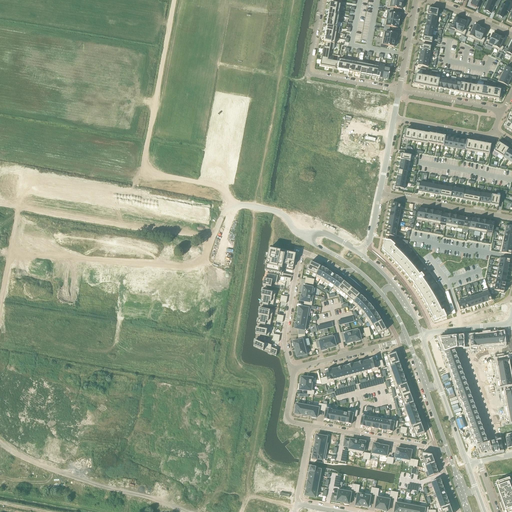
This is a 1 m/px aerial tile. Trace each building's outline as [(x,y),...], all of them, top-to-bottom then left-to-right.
[(51,0),(47,0),(42,32),(56,34),(63,2),(51,0)] [(96,0),(88,6),(90,9),(98,3),(96,0)] [(130,0),(130,6),(134,6),(134,13),(154,14),(154,7),(155,7),(154,0),(130,0)] [(472,0),(472,2),(470,6),(477,8),(480,0),(483,1),(484,0),(472,0)] [(485,3),(484,7),(486,8),(484,11),(484,10),(484,11),(485,11),(486,11),(485,12),(489,14),(490,13),(491,14),(491,13),(494,6),(497,7),(500,0),(496,0),(496,1),(494,0),(489,0),(487,4),(485,3)] [(503,3),(497,16),(502,19),(504,15),(506,12),(505,12),(506,11),(508,12),(509,12),(511,5),(511,3),(507,1),(507,0),(506,0),(504,4),(503,3)] [(389,1),(388,7),(390,8),(390,10),(393,11),(394,8),(402,10),(402,7),(403,5),(403,3),(389,1)] [(98,3),(90,9),(92,12),(100,6),(98,3)] [(100,6),(92,12),(95,15),(102,9),(100,6)] [(429,7),(428,15),(438,17),(439,11),(433,10),(433,8),(429,7)] [(102,9),(95,15),(97,18),(105,12),(102,9)] [(386,19),(386,20),(399,22),(400,18),(399,18),(400,15),(392,14),(393,11),(390,10),(387,10),(387,13),(386,19)] [(105,12),(97,18),(99,21),(107,15),(105,12)] [(329,15),(327,20),(338,22),(339,23),(340,16),(339,17),(329,15)] [(449,24),(447,29),(456,32),(461,20),(455,18),(452,25),(449,24)] [(385,19),(384,26),(384,29),(389,30),(390,27),(397,28),(398,26),(399,22),(386,20),(386,19),(385,19)] [(461,20),(456,32),(464,36),(466,31),(463,29),(466,22),(461,20)] [(66,23),(64,34),(92,40),(92,41),(106,44),(109,30),(98,27),(97,31),(94,30),(94,29),(66,23)] [(142,37),(139,43),(158,52),(164,38),(163,38),(166,31),(147,23),(141,37),(142,37)] [(468,31),(466,36),(474,40),(480,28),(474,25),(471,32),(468,31)] [(480,28),(474,40),(483,44),(485,39),(482,37),(485,30),(480,28)] [(383,32),(382,38),(396,41),(397,40),(396,40),(397,37),(396,37),(397,34),(389,33),(389,30),(384,29),(383,32)] [(487,39),(484,44),(493,48),(498,36),(493,33),(489,41),(487,39)] [(498,36),(493,48),(502,52),(504,47),(501,46),(504,39),(498,36)] [(381,45),(380,48),(386,49),(386,46),(394,47),(395,45),(396,42),(396,41),(382,38),(381,45)] [(322,58),(321,59),(328,60),(331,43),(326,42),(325,47),(324,47),(323,48),(323,51),(323,52),(322,55),(322,56),(321,58),(322,58)] [(320,64),(320,65),(321,66),(325,66),(328,67),(331,68),(332,68),(335,68),(336,67),(338,68),(339,62),(328,60),(321,59),(321,60),(320,64)] [(349,72),(350,73),(350,72),(354,73),(357,60),(351,59),(351,62),(349,72)] [(357,60),(354,73),(360,74),(362,61),(357,60)] [(360,74),(360,75),(363,76),(364,75),(366,75),(368,65),(368,63),(362,61),(360,74)] [(385,67),(382,78),(388,80),(389,75),(390,74),(389,74),(390,70),(391,68),(385,67)] [(503,71),(500,76),(510,81),(511,76),(504,72),(503,71)] [(413,80),(412,84),(420,85),(422,75),(416,74),(414,80),(413,80)] [(500,76),(498,81),(507,86),(510,81),(500,76)] [(434,77),(432,88),(438,89),(438,88),(440,78),(434,77)] [(477,85),(475,95),(481,96),(483,86),(477,84),(477,85)] [(495,88),(493,99),(501,100),(503,94),(500,93),(501,88),(495,87),(495,88)] [(310,110),(306,132),(327,136),(328,132),(354,137),(354,141),(375,145),(379,123),(358,119),(358,120),(331,115),(331,114),(310,110)] [(402,139),(410,140),(412,131),(406,130),(405,135),(402,135),(402,139)] [(497,147),(494,151),(498,154),(504,146),(497,142),(495,146),(497,147)] [(504,146),(498,154),(503,157),(508,149),(504,146)] [(318,147),(313,171),(354,178),(358,154),(318,147)] [(511,151),(508,149),(503,157),(508,160),(511,153),(511,151)] [(294,195),(292,207),(296,208),(299,209),(303,210),(307,211),(311,212),(315,213),(318,215),(322,216),(326,217),(329,219),(333,220),(336,222),(340,224),(344,225),(347,227),(350,229),(354,231),(357,233),(361,235),(370,181),(355,178),(353,191),(349,190),(347,201),(308,194),(312,172),(297,169),(292,195),(294,195)] [(396,181),(394,189),(398,190),(399,190),(399,188),(404,189),(405,183),(396,181)] [(392,201),(391,209),(400,211),(400,210),(401,205),(396,204),(396,202),(392,201)] [(418,208),(416,220),(422,221),(424,209),(418,208)] [(424,209),(422,221),(428,222),(430,211),(424,209)] [(430,211),(428,222),(434,223),(436,212),(430,211)] [(436,212),(434,223),(440,225),(442,213),(436,212)] [(440,225),(439,225),(445,226),(447,214),(442,213),(440,225)] [(447,214),(445,226),(451,227),(453,215),(447,214)] [(453,215),(451,227),(457,228),(459,217),(453,215)] [(477,219),(474,231),(480,232),(482,220),(477,219)] [(482,220),(480,232),(486,233),(488,221),(482,220)] [(488,221),(486,233),(492,234),(494,223),(488,221)] [(384,241),(382,251),(385,254),(388,256),(391,259),(394,262),(396,265),(399,267),(402,270),(404,273),(407,276),(409,279),(411,282),(412,281),(414,284),(413,285),(416,288),(418,291),(420,294),(422,298),(424,301),(426,304),(428,308),(429,311),(431,314),(433,318),(434,321),(446,317),(444,311),(443,311),(442,312),(440,308),(438,305),(436,301),(435,298),(433,295),(431,292),(429,288),(427,285),(424,282),(422,279),(424,278),(421,274),(419,275),(417,272),(415,269),(412,266),(410,263),(407,261),(405,258),(402,255),(399,252),(397,250),(394,247),(395,246),(390,242),(384,241)] [(500,247),(499,253),(511,255),(511,252),(511,249),(501,247),(500,247)] [(269,249),(265,271),(281,274),(282,269),(283,269),(284,269),(292,271),(296,254),(286,252),(284,252),(284,253),(280,252),(280,251),(275,250),(270,249),(269,249)] [(307,270),(306,271),(307,271),(316,275),(320,267),(320,266),(320,267),(316,265),(316,264),(315,264),(311,262),(310,262),(311,262),(307,271),(307,270)] [(316,275),(315,277),(320,279),(325,269),(322,267),(322,268),(320,267),(316,275)] [(320,279),(319,279),(324,282),(330,272),(328,271),(326,269),(325,269),(320,279)] [(330,272),(324,282),(328,285),(330,283),(329,283),(335,275),(330,272)] [(264,279),(263,285),(271,287),(272,282),(276,283),(278,276),(267,274),(266,279),(264,279)] [(335,275),(329,283),(330,283),(334,286),(339,278),(336,276),(335,275)] [(334,286),(333,287),(337,291),(338,289),(344,282),(342,280),(340,278),(339,278),(334,286)] [(344,282),(338,289),(346,296),(352,288),(344,282)] [(493,284),(492,290),(500,292),(499,293),(503,294),(504,292),(504,289),(505,286),(495,285),(495,284),(493,284)] [(303,286),(302,294),(313,296),(315,288),(303,286)] [(352,288),(346,296),(353,302),(360,295),(352,288)] [(262,289),(261,295),(264,296),(275,298),(276,292),(262,289)] [(488,289),(482,291),(482,292),(486,302),(488,302),(489,302),(493,300),(492,296),(490,297),(490,296),(489,294),(489,293),(489,292),(488,291),(488,289)] [(301,296),(300,301),(304,302),(304,305),(311,306),(313,296),(302,294),(302,296),(301,296)] [(353,302),(352,303),(356,307),(364,298),(361,296),(360,295),(353,302)] [(264,296),(262,305),(273,307),(275,298),(264,296)] [(468,296),(462,298),(462,300),(463,300),(466,309),(469,308),(471,307),(468,298),(468,296)] [(364,298),(356,307),(360,311),(360,310),(368,303),(366,301),(364,299),(364,298)] [(462,300),(457,302),(460,311),(463,310),(466,309),(463,300),(462,300)] [(368,303),(360,310),(364,314),(364,313),(372,307),(371,306),(372,306),(369,304),(368,303)] [(299,307),(298,312),(299,312),(298,314),(308,316),(309,317),(311,306),(304,305),(303,308),(299,307)] [(372,307),(364,313),(367,317),(375,311),(374,310),(372,307)] [(259,309),(258,315),(259,315),(261,315),(272,317),(273,311),(259,309)] [(367,317),(365,318),(368,322),(378,316),(376,313),(375,311),(367,317)] [(298,314),(297,321),(307,323),(308,316),(298,314)] [(258,320),(257,324),(270,326),(272,317),(261,315),(260,320),(258,320)] [(378,316),(368,322),(371,327),(373,326),(381,321),(380,319),(379,316),(378,316)] [(296,324),(295,329),(298,329),(298,335),(305,335),(304,330),(306,331),(307,323),(297,321),(296,324)] [(381,321),(373,326),(378,334),(378,335),(386,330),(384,326),(384,325),(381,321)] [(256,328),(255,334),(256,334),(269,337),(270,330),(256,328)] [(358,329),(351,331),(354,342),(356,341),(356,342),(361,341),(358,329)] [(351,331),(340,333),(343,342),(346,341),(346,344),(354,342),(351,331)] [(503,333),(497,334),(498,346),(504,345),(506,345),(505,339),(505,335),(503,335),(503,333)] [(298,341),(293,342),(294,347),(295,347),(295,349),(306,346),(304,339),(305,339),(305,335),(298,335),(298,341)] [(333,335),(326,337),(328,348),(336,346),(335,344),(338,343),(336,335),(333,336),(333,335)] [(470,339),(468,339),(469,342),(471,342),(471,350),(477,349),(477,345),(476,336),(470,337),(470,339)] [(319,340),(316,340),(316,342),(318,348),(321,348),(321,351),(326,350),(326,349),(328,348),(326,337),(318,339),(319,340)] [(442,340),(440,340),(440,341),(444,353),(454,349),(456,348),(457,348),(462,348),(461,337),(455,338),(442,340)] [(255,340),(253,347),(263,351),(264,348),(270,351),(270,354),(276,356),(277,350),(271,348),(271,345),(265,342),(264,345),(255,340)] [(306,346),(295,349),(297,356),(301,355),(301,356),(306,355),(306,354),(308,354),(306,346)] [(454,349),(444,353),(459,393),(458,393),(458,394),(458,395),(459,395),(461,399),(460,399),(460,401),(461,401),(462,401),(478,446),(487,443),(454,349)] [(387,356),(386,356),(387,357),(390,366),(399,363),(397,358),(398,358),(397,358),(396,354),(396,353),(395,353),(387,356)] [(498,357),(495,357),(496,359),(496,360),(497,360),(498,365),(508,363),(507,358),(502,359),(502,356),(500,356),(498,357)] [(375,358),(369,360),(372,370),(372,372),(378,371),(378,368),(379,368),(381,368),(380,366),(380,364),(379,362),(376,362),(375,358)] [(366,361),(364,361),(366,371),(367,371),(372,370),(369,360),(368,359),(366,360),(366,361)] [(359,363),(358,363),(361,374),(367,372),(367,371),(366,371),(364,361),(362,362),(359,363)] [(353,364),(356,376),(362,374),(361,374),(358,363),(356,363),(355,363),(353,363),(353,364)] [(390,366),(388,367),(390,372),(401,368),(400,365),(399,363),(390,366)] [(353,364),(347,366),(350,377),(356,376),(353,364)] [(344,367),(342,367),(345,379),(350,377),(347,366),(346,365),(344,366),(344,367)] [(338,368),(336,369),(339,380),(339,381),(345,379),(342,367),(341,367),(338,368)] [(390,372),(391,377),(403,373),(402,372),(401,369),(401,368),(390,372)] [(331,370),(334,381),(339,380),(336,369),(334,369),(333,369),(331,369),(331,370)] [(326,377),(324,378),(325,384),(328,383),(328,384),(334,382),(334,381),(331,370),(325,371),(326,377)] [(403,373),(391,377),(393,382),(405,378),(404,378),(405,378),(403,375),(403,373)] [(301,377),(300,384),(313,385),(313,377),(309,377),(309,378),(301,377)] [(405,378),(393,382),(395,388),(397,387),(406,384),(406,382),(405,379),(405,378)] [(300,386),(299,390),(308,391),(307,394),(308,394),(313,395),(314,395),(314,391),(312,391),(313,385),(300,384),(300,386)] [(406,384),(397,387),(401,397),(410,393),(408,389),(408,388),(406,384)] [(511,388),(502,391),(503,397),(504,396),(511,394),(511,388)] [(410,393),(401,397),(404,406),(413,403),(412,398),(411,398),(412,398),(410,393)] [(296,409),(295,414),(300,415),(300,414),(302,415),(304,405),(297,403),(297,404),(296,404),(295,409),(296,409)] [(404,406),(403,406),(405,412),(415,408),(414,405),(413,403),(404,406)] [(304,405),(302,415),(309,416),(311,405),(304,404),(304,405)] [(311,405),(309,416),(312,416),(312,417),(317,418),(318,410),(322,411),(323,405),(319,404),(319,406),(311,405)] [(323,405),(322,411),(325,411),(324,419),(330,420),(332,408),(326,407),(326,405),(323,405)] [(405,412),(404,412),(406,417),(408,417),(408,416),(417,413),(416,412),(417,412),(415,408),(415,409),(415,408),(405,412)] [(347,413),(345,423),(351,424),(353,417),(356,417),(358,411),(354,410),(353,412),(348,411),(347,413)] [(417,413),(408,416),(408,417),(410,421),(410,422),(419,418),(418,415),(417,413)] [(362,414),(360,426),(366,427),(368,415),(362,414)] [(410,421),(408,422),(410,428),(412,427),(421,423),(420,422),(419,419),(419,418),(410,422),(410,421)] [(389,419),(387,431),(393,432),(394,427),(397,428),(397,424),(398,422),(395,421),(395,420),(389,419)] [(421,423),(412,427),(415,436),(415,437),(415,436),(424,433),(424,434),(424,433),(422,428),(423,428),(422,428),(421,424),(421,423)] [(316,435),(315,439),(316,440),(316,441),(327,444),(327,443),(328,436),(324,436),(324,437),(316,435)] [(345,439),(344,443),(349,444),(349,447),(348,451),(355,453),(357,441),(345,439)] [(357,441),(355,453),(363,454),(365,442),(360,441),(360,442),(357,441)] [(487,443),(478,446),(480,454),(481,455),(482,455),(497,452),(495,442),(495,441),(489,442),(487,443)] [(373,444),(371,456),(379,457),(379,456),(381,446),(378,445),(373,444)] [(381,446),(379,456),(386,457),(388,447),(381,446)] [(397,449),(395,459),(402,460),(404,450),(397,449)] [(402,460),(402,461),(409,463),(410,459),(411,451),(407,450),(406,451),(404,450),(402,460)] [(312,455),(312,460),(317,461),(317,459),(325,461),(326,455),(314,453),(313,453),(313,455),(312,455)] [(422,456),(425,466),(435,463),(434,463),(433,459),(433,458),(432,456),(432,455),(431,455),(422,454),(422,453),(422,454),(422,456)] [(425,466),(423,467),(425,473),(427,472),(436,468),(435,465),(434,463),(435,463),(425,466)] [(310,467),(309,472),(310,472),(310,474),(309,474),(321,476),(322,471),(315,469),(316,468),(310,467)] [(436,468),(427,472),(429,477),(438,474),(437,472),(438,472),(436,469),(436,468)] [(309,474),(308,478),(309,478),(309,480),(319,481),(318,482),(320,482),(321,476),(309,474),(310,474),(309,474)] [(496,483),(505,511),(511,511),(511,486),(509,478),(496,483)] [(440,479),(431,482),(433,487),(433,488),(442,484),(441,481),(440,479)] [(433,487),(432,488),(434,493),(435,493),(444,489),(443,488),(442,485),(442,484),(433,488),(433,487)] [(333,494),(331,501),(343,503),(345,491),(345,490),(339,489),(338,495),(333,494)] [(345,491),(343,503),(345,503),(345,504),(349,504),(350,497),(351,491),(351,490),(345,489),(345,490),(345,491)] [(444,489),(435,493),(436,498),(437,498),(446,495),(444,489)] [(358,492),(356,506),(360,506),(362,506),(364,493),(358,492)] [(364,493),(362,506),(368,507),(371,494),(364,493)] [(377,496),(375,509),(381,510),(384,497),(378,495),(377,496)] [(436,498),(435,498),(437,503),(437,504),(447,500),(447,499),(446,496),(446,495),(437,498),(436,498)] [(384,497),(381,510),(383,510),(383,511),(387,511),(390,498),(384,497)] [(437,503),(436,503),(438,509),(440,508),(449,505),(449,503),(448,500),(447,500),(437,504),(437,503)] [(396,501),(394,511),(401,511),(404,502),(396,501)] [(404,502),(401,511),(409,511),(411,504),(404,502)]
